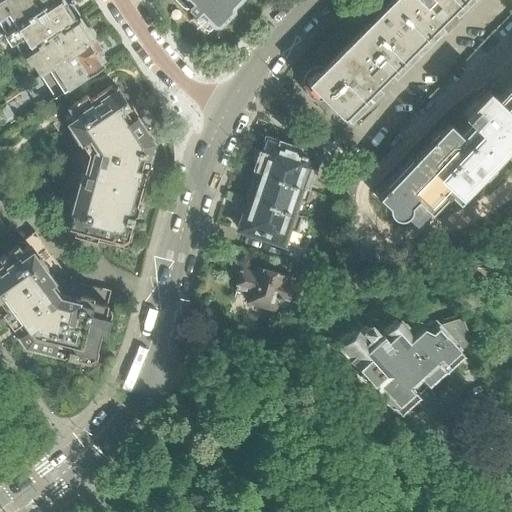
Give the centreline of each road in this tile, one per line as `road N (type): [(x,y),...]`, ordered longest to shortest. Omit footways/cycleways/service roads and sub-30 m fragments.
road 1 (residential): [(98,438),(138,381),(215,131)]
road 2 (residential): [(215,131),(244,82),(318,0)]
road 3 (residential): [(122,0),(215,131)]
